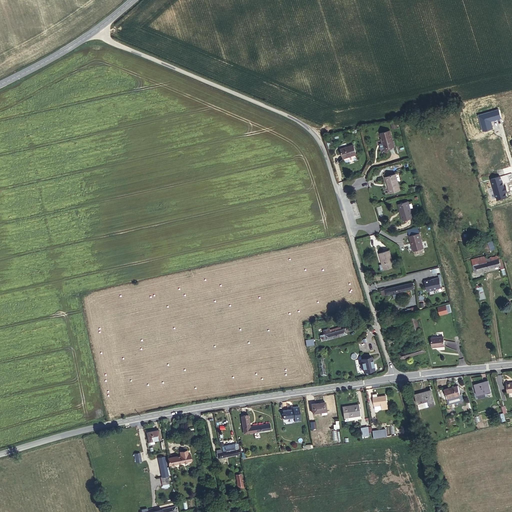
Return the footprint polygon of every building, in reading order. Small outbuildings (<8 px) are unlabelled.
[(390,132),(380,135),(385,151),(395,148),(390,132)] [(355,147),(342,150),(345,160),(357,156),(355,147)] [(396,175),(386,178),(391,194),(400,192),(396,175)] [(500,176),(491,179),(497,199),(507,196),(505,192),(507,191),(506,186),(504,187),(502,181),(501,181),(500,176)] [(409,204),(399,206),(403,222),(413,220),(409,204)] [(420,235),(418,229),(408,232),(409,238),(420,235)] [(423,251),(420,235),(409,238),(413,253),(423,251)] [(388,253),(378,255),(382,265),(379,266),(380,272),(392,269),(388,253)] [(471,260),(474,271),(499,265),(498,259),(495,260),(487,262),(486,258),(486,256),(471,260)] [(428,291),(430,292),(442,289),(440,280),(436,281),(436,280),(426,283),(428,291)] [(485,300),(479,281),(474,282),(479,301),(485,300)] [(399,288),(386,291),(387,297),(413,290),(412,284),(399,288)] [(418,318),(411,320),(414,332),(420,330),(418,318)] [(332,335),(321,338),(322,343),(348,337),(348,334),(354,333),(353,328),(345,330),(342,329),(338,330),(339,333),(332,335)] [(445,338),(432,339),(434,349),(446,347),(445,338)] [(420,355),(419,350),(399,355),(401,360),(420,355)] [(372,358),(361,358),(363,372),(372,371),(372,358)] [(484,383),(471,387),(474,397),(488,393),(484,383)] [(453,387),(442,390),(446,404),(460,400),(459,396),(456,396),(453,387)] [(427,391),(412,396),(416,409),(431,404),(427,391)] [(370,396),(371,404),(378,402),(383,402),(381,394),(374,395),(370,396)] [(310,411),(325,409),(323,401),(310,402),(310,411)] [(357,413),(355,403),(344,405),(346,415),(357,413)] [(291,407),(281,409),(282,416),(293,415),(294,419),(299,418),(297,404),(291,405),(291,407)] [(250,427),(247,414),(240,415),(243,434),(262,432),(264,441),(271,440),(268,424),(250,427)] [(453,427),(452,421),(455,421),(454,417),(446,418),(448,428),(453,427)] [(158,427),(148,429),(150,437),(160,436),(158,427)] [(358,437),(365,436),(363,428),(356,428),(358,437)] [(370,439),(384,436),(383,428),(369,431),(369,436),(370,439)] [(240,448),(239,443),(223,447),(223,452),(240,448)] [(240,448),(223,452),(218,453),(218,458),(241,454),(240,448)] [(158,455),(163,475),(166,474),(168,474),(163,454),(158,455)] [(235,475),(238,486),(244,485),(241,473),(235,475)]
